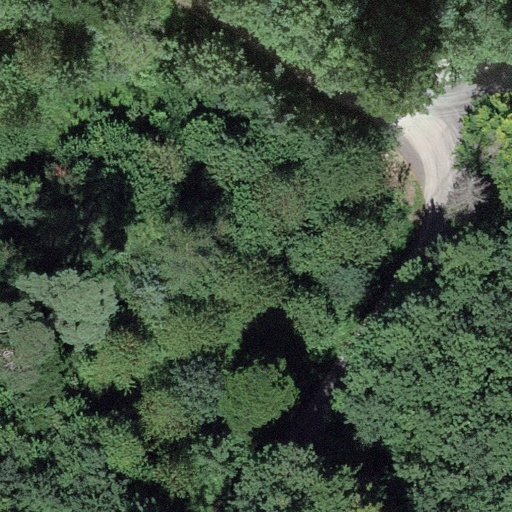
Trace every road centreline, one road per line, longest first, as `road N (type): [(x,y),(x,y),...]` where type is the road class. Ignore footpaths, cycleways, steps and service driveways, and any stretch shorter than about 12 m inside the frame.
road 1 (unclassified): [(236,511),(400,298),(439,228),(461,132),(511,84)]
road 2 (track): [(200,0),(325,83),(461,132)]
